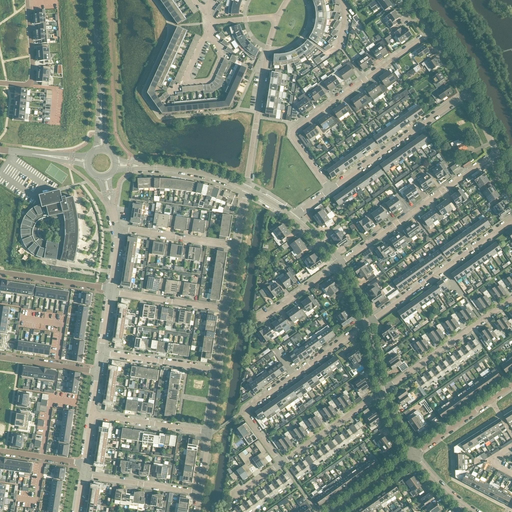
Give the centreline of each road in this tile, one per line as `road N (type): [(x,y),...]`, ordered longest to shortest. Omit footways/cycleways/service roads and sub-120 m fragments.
road 1 (residential): [(329,190),(293,130),(432,32)]
road 2 (residential): [(280,463),(245,411),(366,323)]
road 3 (residential): [(246,190),(267,47),(286,0)]
road 4 (residential): [(338,265),(496,153)]
road 5 (residential): [(366,323),(511,220)]
road 6 (residential): [(329,190),(468,92)]
road 7 (residential): [(382,391),(511,299)]
road 8 (residential): [(280,463),(382,391)]
road 9 (residential): [(237,247),(117,228)]
road 10 (residential): [(228,309),(109,291)]
